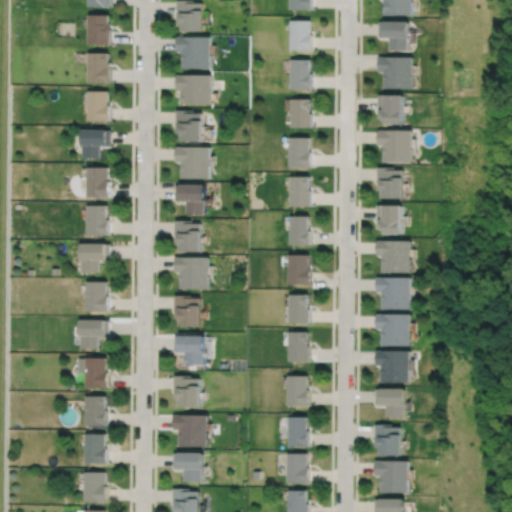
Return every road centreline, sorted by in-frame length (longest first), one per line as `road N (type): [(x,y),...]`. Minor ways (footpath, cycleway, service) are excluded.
road 1 (residential): [(146,0),(141,511)]
road 2 (residential): [(347,0),(343,511)]
